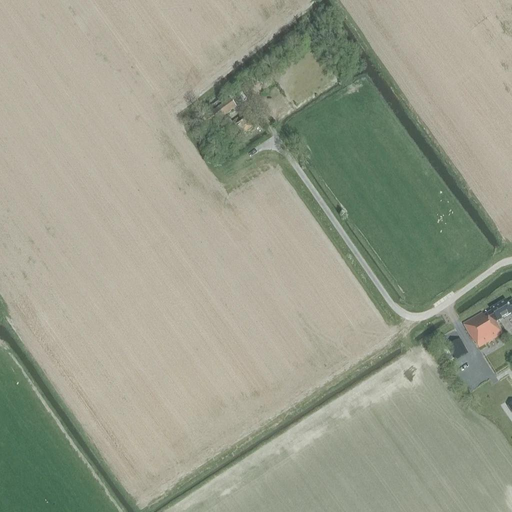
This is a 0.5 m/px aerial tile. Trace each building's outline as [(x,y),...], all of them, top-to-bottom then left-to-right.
[(262,86),(269,81),(265,76),(258,81),(262,86)] [(247,98),(253,95),(246,85),(241,88),(247,98)] [(235,107),(229,99),(203,118),(209,127),(235,107)] [(250,125),(252,123),(245,113),(232,122),(235,126),(232,128),(226,120),(218,126),(229,141),(237,135),(234,131),(237,129),(242,135),(252,128),(250,125)] [(496,322),(511,314),(511,315),(511,301),(507,304),(505,301),(491,310),(492,311),(483,316),(482,314),(464,325),(474,342),(475,341),(478,348),(502,334),(496,322)] [(448,347),(452,353),(455,360),(467,354),(463,347),(459,341),(448,347)]
